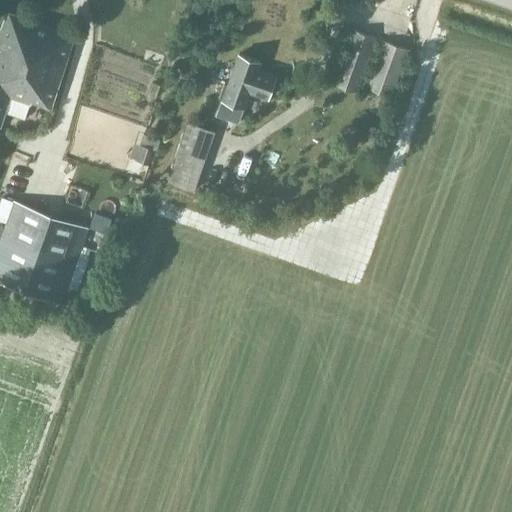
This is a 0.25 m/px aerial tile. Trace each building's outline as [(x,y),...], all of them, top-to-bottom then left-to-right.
[(8,11),(0,32),(0,125),(1,126),(12,98),(37,22),(8,11)] [(37,22),(12,98),(31,104),(32,100),(51,107),(74,35),(37,22)] [(334,84),(357,92),(377,38),(353,29),(334,84)] [(367,87),(392,97),(409,49),(383,40),(367,87)] [(229,84),(225,82),(220,97),(245,106),(250,90),(269,97),(276,76),(258,69),(261,61),(239,53),(229,84)] [(169,180),(195,189),(215,130),(189,121),(169,180)] [(137,160),(148,165),(153,150),(142,146),(137,160)] [(226,160),(232,173),(259,161),(253,148),(226,160)] [(0,240),(0,280),(62,303),(88,227),(14,200),(0,240)]
